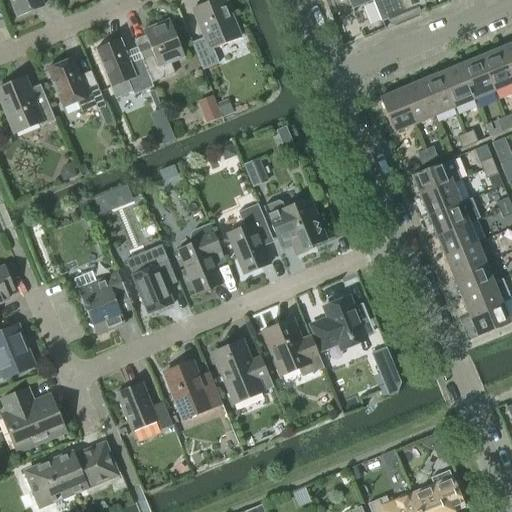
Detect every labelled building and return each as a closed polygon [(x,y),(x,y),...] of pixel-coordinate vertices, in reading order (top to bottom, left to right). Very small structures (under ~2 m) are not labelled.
[(40,0),(10,0),(17,17),(43,6),(40,0)] [(212,49),(240,38),(224,0),(215,0),(192,10),(204,38),(191,43),(202,70),(218,64),(212,49)] [(325,0),(331,14),(339,11),(342,18),(354,14),(352,10),(373,1),(381,22),(391,18),(393,24),(405,19),(397,0),(325,0)] [(397,0),(405,19),(417,14),(415,9),(425,5),(422,0),(397,0)] [(148,43),(137,48),(151,84),(151,83),(174,74),(170,64),(184,58),(168,19),(143,30),(148,43)] [(151,84),(137,48),(141,59),(130,63),(120,39),(94,50),(115,99),(133,92),(134,95),(152,87),(151,84)] [(511,43),(500,49),(511,78),(511,43)] [(511,78),(500,49),(480,57),(494,92),(511,84),(511,78)] [(480,57),(460,65),(474,100),(494,92),(480,57)] [(109,118),(95,83),(84,87),(72,59),(46,70),(62,108),(77,102),(81,112),(91,108),(93,112),(97,110),(102,121),(109,118)] [(460,65),(440,74),(454,108),(474,100),(460,65)] [(440,74),(420,82),(434,116),(454,108),(440,74)] [(55,122),(40,85),(29,90),(24,79),(0,88),(0,99),(14,133),(39,123),(40,127),(54,122),(55,122)] [(420,82),(400,90),(414,125),(434,116),(420,82)] [(414,125),(400,90),(379,99),(393,133),(414,125)] [(214,97),(198,103),(206,124),(222,118),(216,104),(215,102),(214,97)] [(227,99),(216,104),(222,118),(233,113),(227,99)] [(509,129),(505,118),(496,121),(496,120),(484,125),(489,138),(509,129)] [(168,126),(156,131),(162,144),(163,146),(174,142),(173,139),(168,126)] [(472,131),(465,134),(469,146),(477,143),(472,131)] [(469,146),(465,134),(457,138),(461,149),(469,146)] [(511,156),(504,138),(491,144),(500,164),(511,158),(511,156)] [(231,145),(219,149),(224,161),(236,156),(231,145)] [(432,147),(424,150),(429,162),(437,159),(432,147)] [(429,162),(424,150),(416,154),(421,165),(429,162)] [(479,164),(482,171),(494,166),(491,159),(479,164)] [(511,159),(500,164),(508,184),(511,181),(511,159)] [(256,187),(269,181),(260,160),(247,165),(256,187)] [(411,177),(420,197),(460,180),(452,160),(411,177)] [(173,165),(158,171),(163,182),(177,176),(173,165)] [(494,166),(482,171),(486,180),(487,179),(497,175),(494,166)] [(497,175),(487,179),(492,190),(502,186),(502,185),(499,178),(497,175)] [(420,197),(428,217),(460,203),(452,184),(460,180),(420,197)] [(126,185),(91,199),(97,216),(132,202),(126,185)] [(86,198),(75,202),(80,214),(90,210),(86,198)] [(496,203),(499,211),(510,206),(507,199),(496,203)] [(312,251),(310,248),(326,241),(320,227),(310,204),(307,206),(305,200),(284,209),(282,203),(277,201),(262,208),(277,243),(289,238),(297,257),(312,251)] [(428,217),(436,237),(468,223),(460,203),(428,217)] [(109,213),(122,248),(146,239),(133,204),(109,213)] [(257,235),(268,231),(257,205),(237,213),(243,228),(227,235),(243,275),(269,265),(257,235)] [(511,210),(510,206),(499,211),(502,219),(511,215),(511,210)] [(436,237),(444,257),(477,243),(476,242),(484,239),(476,220),(468,223),(436,237)] [(177,251),(195,295),(221,285),(210,257),(221,253),(209,224),(193,231),(190,235),(189,240),(191,245),(177,251)] [(444,257),(452,276),(485,263),(477,243),(444,257)] [(125,261),(147,315),(173,305),(165,287),(176,283),(161,246),(125,261)] [(452,276),(461,296),(493,283),(485,263),(452,276)] [(0,303),(8,300),(5,293),(12,290),(3,268),(0,269),(0,303)] [(77,290),(96,336),(125,324),(120,314),(132,309),(118,274),(96,283),(91,272),(73,279),(78,290),(77,290)] [(461,296),(469,317),(510,299),(502,280),(493,283),(461,296)] [(319,322),(310,326),(319,348),(321,351),(338,344),(341,351),(366,340),(365,339),(359,325),(368,321),(361,305),(353,309),(348,297),(345,299),(344,296),(333,301),(334,303),(323,308),(327,319),(319,322)] [(511,303),(510,299),(469,317),(477,337),(510,324),(509,323),(511,322),(511,303)] [(242,320),(232,323),(237,340),(246,337),(242,320)] [(323,368),(319,359),(313,343),(302,347),(291,321),(263,333),(281,375),(298,368),(301,377),(323,368)] [(0,380),(34,366),(17,326),(0,333),(0,380)] [(261,392),(272,387),(261,359),(249,364),(240,342),(214,353),(235,404),(261,393),(261,392)] [(400,384),(385,348),(371,353),(389,397),(396,394),(400,384)] [(210,409),(221,404),(208,374),(198,378),(191,362),(163,374),(182,420),(210,409)] [(160,431),(172,426),(162,403),(151,407),(141,383),(116,393),(132,433),(157,422),(160,431)] [(3,419),(16,450),(61,431),(48,400),(34,406),(27,389),(1,400),(7,417),(3,419)] [(26,473),(40,507),(116,475),(103,446),(72,459),(70,455),(26,473)] [(433,486),(411,495),(417,511),(452,511),(451,509),(462,504),(448,471),(430,478),(433,486)] [(379,473),(360,479),(366,497),(385,490),(379,473)] [(417,511),(411,495),(389,504),(386,497),(368,504),(370,511),(417,511)]
